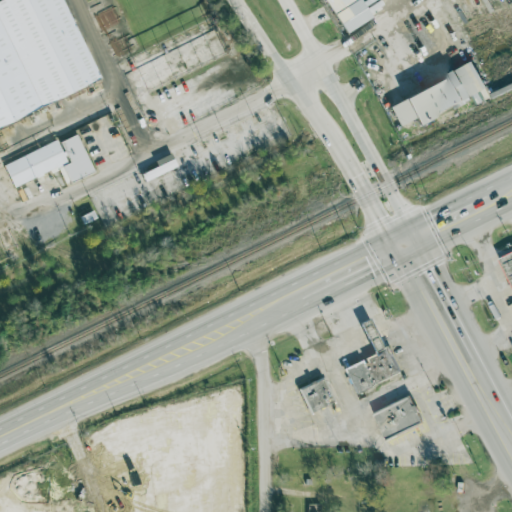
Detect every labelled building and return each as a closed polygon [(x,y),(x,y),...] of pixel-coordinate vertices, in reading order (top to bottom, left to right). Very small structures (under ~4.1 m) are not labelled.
[(0,0),(0,123),(95,84),(60,0),(0,0)] [(369,20),(358,0),(322,0),(341,35),(369,20)] [(477,104),(490,99),(475,66),(387,105),(396,126),(414,118),(417,123),(474,98),(477,104)] [(2,164),(12,187),(60,167),(67,183),(92,173),(76,134),(57,142),(56,141),(2,164)] [(511,252),(499,258),(511,287),(511,252)] [(343,367),(353,394),(400,376),(389,349),(343,367)] [(298,388),(309,413),(332,403),(320,378),(298,388)] [(372,413),(384,440),(423,423),(411,396),(372,413)] [(47,499),(66,499),(66,470),(47,470),(47,499)]
